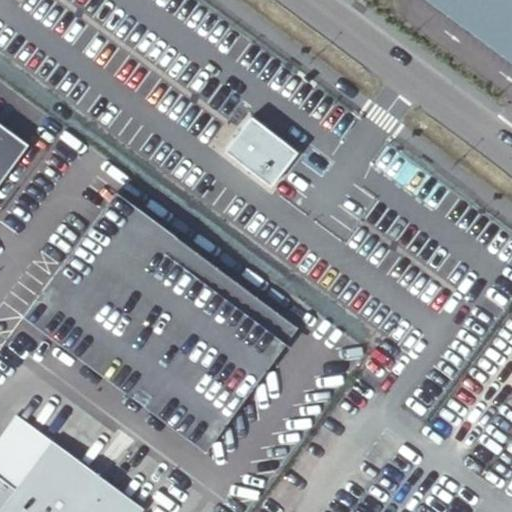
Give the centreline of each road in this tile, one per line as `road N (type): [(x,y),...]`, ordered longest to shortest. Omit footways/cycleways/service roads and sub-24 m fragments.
road 1 (unclassified): [(511,151),(307,0)]
road 2 (unknown): [(511,367),(406,511)]
road 3 (unknown): [(306,511),(380,417)]
